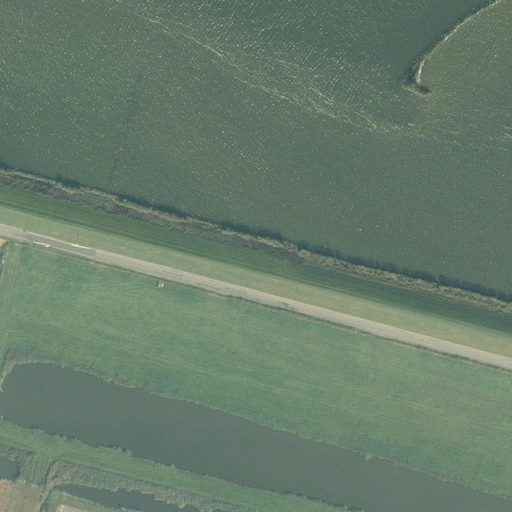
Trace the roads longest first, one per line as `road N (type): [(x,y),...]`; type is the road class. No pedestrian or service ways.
road 1 (track): [(0,204),(511,339)]
road 2 (tertiary): [(511,364),(0,229)]
